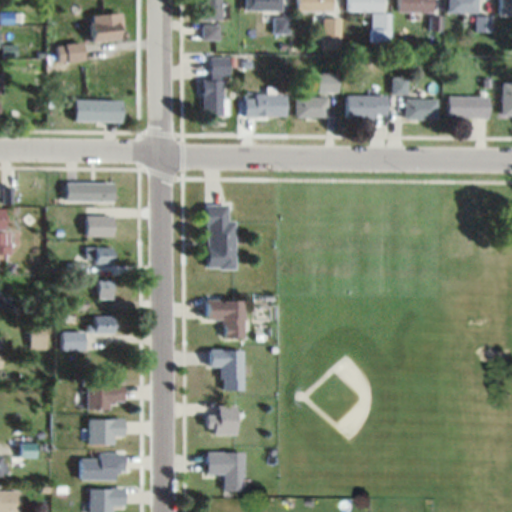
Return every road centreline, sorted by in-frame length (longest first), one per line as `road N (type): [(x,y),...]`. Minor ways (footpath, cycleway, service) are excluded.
road 1 (residential): [(511,166),(0,158)]
road 2 (residential): [(162,0),(162,511)]
